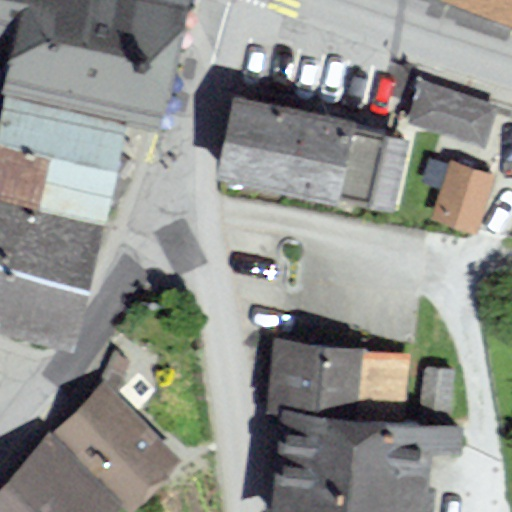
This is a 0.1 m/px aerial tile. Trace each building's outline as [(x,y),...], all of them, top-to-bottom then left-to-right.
[(181,0),(0,0),(0,18),(29,26),(18,72),(155,105),(181,0)] [(430,72),(414,118),(477,139),(493,93),(430,72)] [(0,115),(0,173),(103,197),(124,107),(8,80),(0,115)] [(238,87),(222,153),(373,189),(389,122),(238,87)] [(490,169),(455,157),(440,206),(475,217),(490,169)] [(0,309),(67,325),(93,212),(0,191),(0,309)] [(294,391),(283,507),(339,511),(417,511),(426,431),(456,434),(458,412),(345,401),(351,338),(282,332),(277,389),(294,391)] [(0,485),(0,511),(98,511),(163,452),(104,388),(0,485)]
